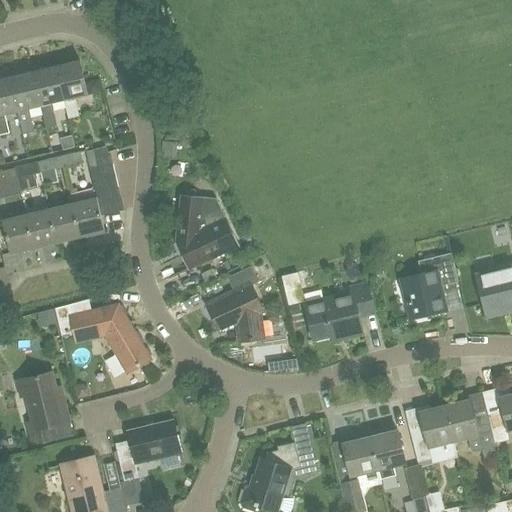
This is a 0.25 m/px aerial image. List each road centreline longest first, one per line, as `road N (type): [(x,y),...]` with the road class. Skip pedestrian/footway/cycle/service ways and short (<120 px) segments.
road 1 (residential): [(187,355),(149,297),(140,239),(145,144),(118,52),(99,30),(77,23),(0,36)]
road 2 (residential): [(511,349),(380,358),(302,385),(238,382)]
road 3 (residential): [(200,499),(238,382)]
